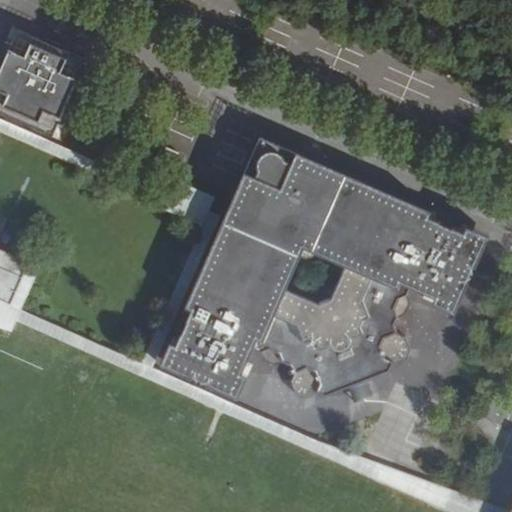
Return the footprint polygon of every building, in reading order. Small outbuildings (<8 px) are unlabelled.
[(74,56),(9,27),(0,46),(0,113),(40,131),(74,56)] [(0,317),(8,298),(91,333),(110,290),(151,308),(193,209),(0,127),(0,317)] [(231,369),(240,346),(252,351),(253,354),(255,359),(259,362),(262,364),(269,363),(272,362),(278,361),(284,363),(286,367),(287,369),(288,372),(285,376),(283,380),(282,383),(282,387),(283,389),(286,392),(290,395),(296,396),(302,396),(310,394),(318,399),(382,373),(385,367),(386,362),(390,362),(394,361),(397,360),(399,359),(401,357),(401,356),(403,353),(403,349),(402,344),(400,341),(396,337),(392,334),(389,332),(389,328),(389,322),(390,319),(392,318),(396,316),(399,312),(401,309),(402,307),(404,302),(403,299),(402,297),(401,294),(400,291),(404,284),(425,293),(423,298),(443,306),(454,279),(449,277),(450,276),(459,275),(461,268),(457,260),(461,262),(476,231),(452,221),(450,226),(414,210),(417,205),(280,147),(276,156),(270,155),(268,149),(265,146),(262,144),(259,143),(255,143),(252,144),(249,146),(245,148),(243,152),(242,156),(242,160),(243,163),(240,170),(231,166),(174,302),(180,304),(164,339),(160,338),(151,358),(181,371),(184,365),(187,367),(187,373),(190,377),(195,377),(199,372),(201,373),(200,380),(227,391),(237,371),(231,369)] [(110,290),(91,333),(135,353),(153,309),(151,308),(110,290)] [(417,495),(434,501),(439,488),(422,481),(417,495)] [(511,511),(511,484),(500,511),(511,511)] [(445,511),(447,511),(487,511),(491,502),(450,491),(445,511)]
